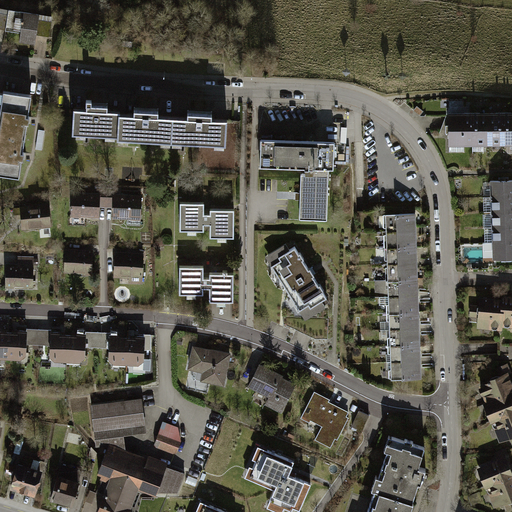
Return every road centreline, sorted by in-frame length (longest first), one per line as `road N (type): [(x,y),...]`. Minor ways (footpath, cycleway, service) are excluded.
road 1 (residential): [(446,276),(441,187),(414,137),(366,100),(0,63)]
road 2 (residential): [(448,405),(385,401),(242,332),(163,318)]
road 3 (residential): [(163,318),(168,397),(196,412),(187,457)]
road 4 (residential): [(448,405),(446,276)]
